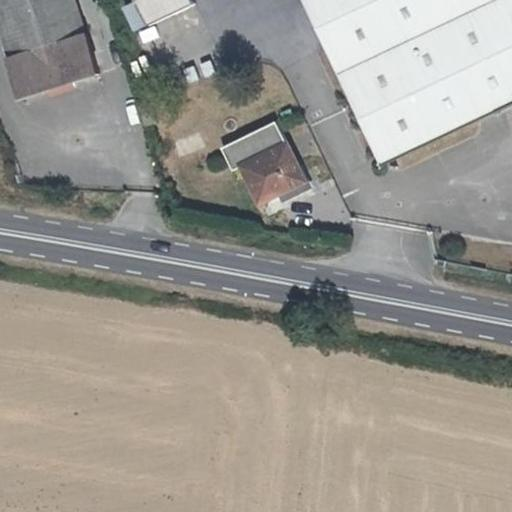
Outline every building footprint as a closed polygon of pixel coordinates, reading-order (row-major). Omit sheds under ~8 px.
[(84,133),(41,0),(0,0),(0,17),(41,147),(84,133)] [(41,0),(84,133),(118,123),(78,0),(41,0)] [(202,8),(197,0),(142,0),(157,30),(202,8)] [(511,0),(307,0),(387,165),(511,104),(511,0)] [(166,133),(159,111),(149,115),(156,136),(166,133)] [(286,118),(229,142),(239,166),(247,164),(265,200),(287,191),(289,197),(316,185),(286,118)]
